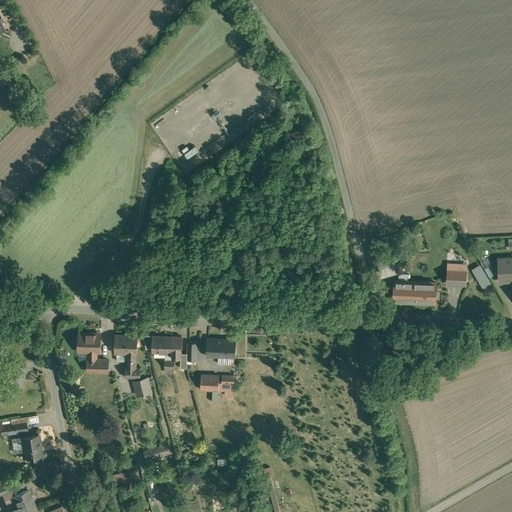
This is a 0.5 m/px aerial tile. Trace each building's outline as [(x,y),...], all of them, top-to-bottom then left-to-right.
[(385,247),(378,249),(385,276),(398,273),(396,264),(389,265),(385,247)] [(511,258),(499,259),(500,281),(511,280),(511,258)] [(487,259),(483,262),(490,276),(495,274),(487,259)] [(449,264),(448,284),(466,285),(467,265),(449,264)] [(474,268),(483,290),(492,286),(482,264),(474,268)] [(436,282),(395,280),(394,302),(435,304),(436,282)] [(79,342),(79,351),(89,351),(89,359),(97,360),(97,351),(100,351),(101,335),(79,334),(79,336),(78,338),(77,340),(79,342)] [(138,336),(116,335),(115,353),(127,353),(138,353),(138,336)] [(154,335),(143,335),(147,349),(153,349),(153,336),(154,336),(154,335)] [(153,349),(153,352),(166,353),(166,360),(173,361),(173,354),(182,354),(182,337),(154,336),(153,336),(153,349)] [(208,338),(207,356),(236,358),(236,339),(208,338)] [(198,343),(188,343),(188,358),(188,360),(197,361),(198,343)] [(138,353),(127,353),(127,368),(126,368),(126,377),(141,378),(141,368),(137,368),(138,353)] [(89,359),(89,371),(108,372),(109,360),(97,360),(89,359)] [(173,361),(166,360),(165,372),(175,372),(175,361),(173,361)] [(220,375),(202,374),(201,389),(234,391),(235,376),(223,375),(222,383),(219,382),(220,375)] [(148,378),(135,381),(138,395),(152,392),(148,378)] [(26,417),(10,419),(11,424),(0,425),(0,426),(1,435),(28,431),(26,417)] [(39,434),(21,437),(24,458),(42,456),(39,434)] [(146,459),(172,454),(170,444),(144,449),(146,459)] [(151,500),(158,498),(153,480),(147,481),(151,500)] [(10,482),(0,486),(0,493),(1,495),(13,490),(10,482)] [(29,489),(13,495),(19,511),(26,511),(36,508),(29,489)]
